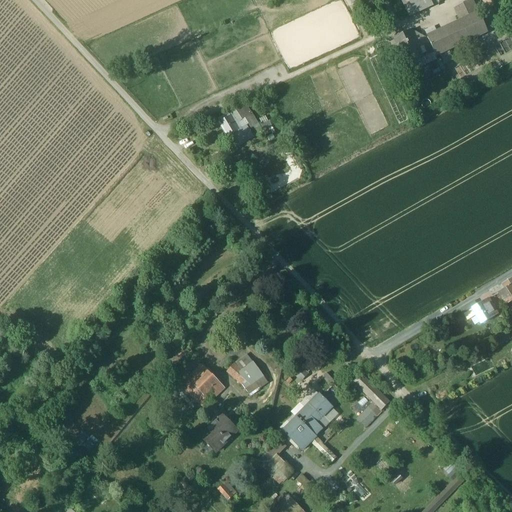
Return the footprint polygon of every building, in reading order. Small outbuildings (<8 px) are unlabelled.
[(428,0),(410,9),(397,15),(401,24),(437,8),(433,0),(428,0)] [(405,0),(410,9),(428,0),(405,0)] [(488,33),(472,0),(463,4),(470,19),(463,22),(427,39),(428,40),(433,52),(435,55),(440,66),(456,58),(452,51),(488,33)] [(456,8),(463,22),(470,19),(463,4),(456,8)] [(433,52),(428,40),(422,43),(417,31),(396,41),(409,67),(435,55),(433,52)] [(491,66),(457,82),(461,91),(495,75),(491,66)] [(246,104),(232,114),(233,115),(239,124),(251,115),(248,110),(249,109),(246,104)] [(233,115),(227,119),(233,128),(239,124),(233,115)] [(233,128),(227,119),(221,123),(230,137),(234,135),(236,133),(233,128)] [(230,137),(238,149),(254,138),(247,127),(236,133),(234,135),(230,137)] [(203,145),(196,152),(203,158),(209,151),(203,145)] [(511,278),(502,285),(505,290),(511,285),(511,278)] [(511,285),(505,290),(498,294),(504,304),(511,299),(511,285)] [(476,307),(472,310),(481,325),(497,315),(488,300),(476,307)] [(476,307),(473,302),(459,310),(462,315),(472,310),(476,307)] [(183,345),(175,355),(181,360),(189,350),(183,345)] [(253,365),(246,356),(228,373),(243,387),(248,394),(255,389),(256,391),(267,383),(253,365)] [(307,362),(294,375),(303,383),(310,376),(308,374),(313,369),(307,362)] [(223,390),(202,367),(181,386),(199,403),(204,408),(208,404),(223,390)] [(332,377),(327,373),(323,377),(332,385),(335,382),(331,378),(332,377)] [(361,375),(352,384),(371,403),(381,413),(390,404),(361,375)] [(346,395),(335,385),(321,400),(331,409),(332,410),(346,395)] [(199,403),(181,386),(175,393),(193,410),(199,403)] [(308,406),(318,396),(313,392),(300,406),(305,410),(308,406)] [(321,400),(318,396),(308,406),(322,419),(331,409),(321,400)] [(366,429),(381,413),(371,403),(356,419),(366,429)] [(219,413),(212,406),(205,412),(212,419),(217,415),(219,413)] [(322,419),(308,406),(305,410),(295,420),(315,438),(315,437),(322,430),(316,424),(322,419)] [(332,410),(331,409),(322,419),(316,424),(322,430),(323,431),(338,416),(332,410)] [(225,424),(220,418),(215,422),(201,437),(216,453),(237,432),(227,422),(225,424)] [(315,438),(295,420),(282,433),(302,451),(310,443),(315,438)] [(337,457),(315,437),(315,438),(310,443),(331,463),(337,457)] [(279,442),(269,451),(275,457),(284,447),(279,442)] [(275,457),(269,451),(257,463),(278,484),(290,472),(275,457)] [(310,486),(300,476),(296,481),(306,491),(310,486)] [(423,511),(434,511),(462,484),(457,479),(423,511)] [(183,481),(178,487),(186,495),(192,489),(183,481)] [(231,498),(223,488),(219,491),(228,501),(231,498)] [(303,511),(288,497),(273,511),(303,511)]
